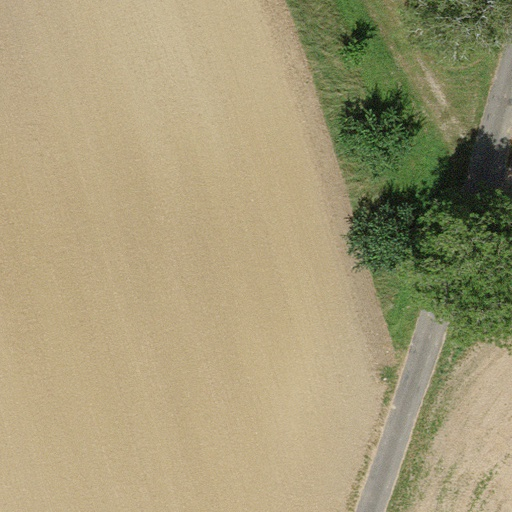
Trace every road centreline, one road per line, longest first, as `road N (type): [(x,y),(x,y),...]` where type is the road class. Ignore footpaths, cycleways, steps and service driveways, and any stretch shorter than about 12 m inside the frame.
road 1 (track): [(359,511),(511,75)]
road 2 (track): [(380,0),(478,172),(511,178)]
